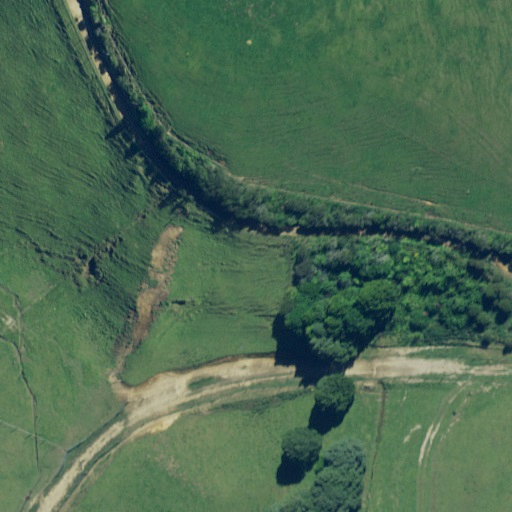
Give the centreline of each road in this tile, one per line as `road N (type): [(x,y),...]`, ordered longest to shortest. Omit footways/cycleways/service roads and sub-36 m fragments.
road 1 (track): [(511,251),(339,220),(160,158),(74,0)]
road 2 (track): [(430,511),(468,399),(511,380)]
